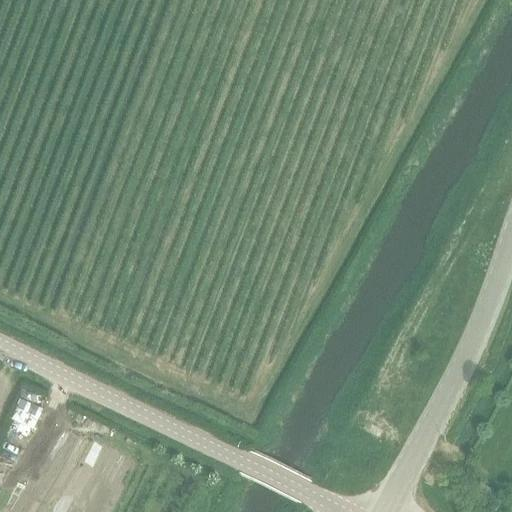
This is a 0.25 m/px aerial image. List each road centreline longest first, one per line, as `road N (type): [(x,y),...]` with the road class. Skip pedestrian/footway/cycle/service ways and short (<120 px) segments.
road 1 (unclassified): [(339,511),(0,346)]
road 2 (tertiary): [(384,511),(511,234)]
